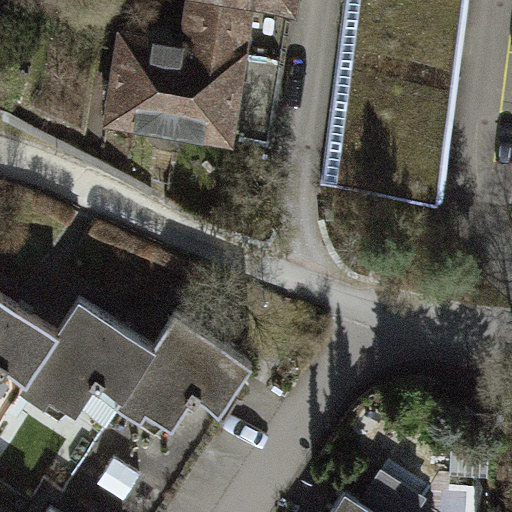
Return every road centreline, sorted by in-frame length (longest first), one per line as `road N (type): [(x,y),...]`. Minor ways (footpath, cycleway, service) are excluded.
road 1 (residential): [(376,309),(245,511)]
road 2 (unclassified): [(376,309),(511,337)]
